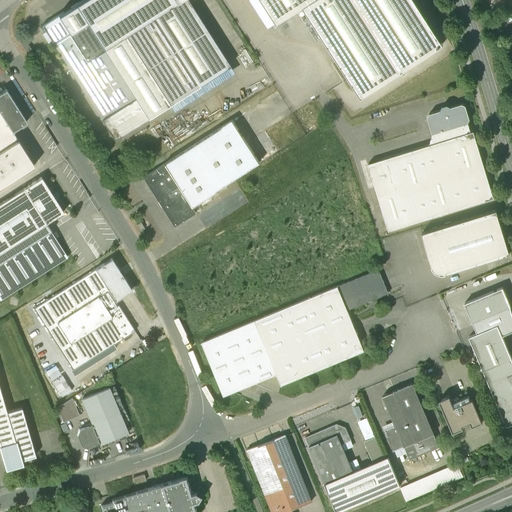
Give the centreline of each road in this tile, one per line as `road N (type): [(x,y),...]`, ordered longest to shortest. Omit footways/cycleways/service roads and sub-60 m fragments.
road 1 (unclassified): [(199,429),(201,399),(143,260),(0,43)]
road 2 (unclassified): [(199,429),(225,433),(294,410),(454,333)]
road 3 (unclassified): [(0,503),(174,451),(199,429)]
road 4 (tertiary): [(511,158),(460,0)]
